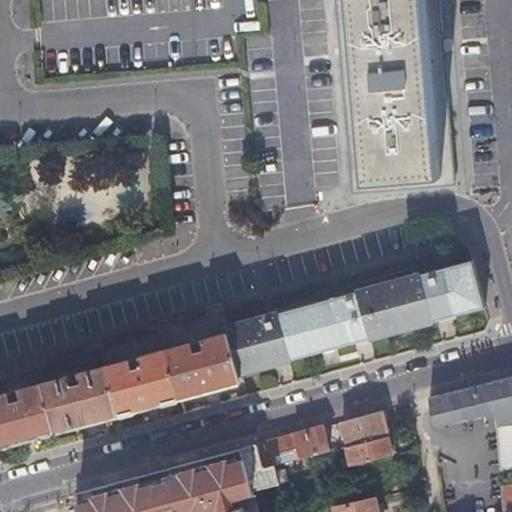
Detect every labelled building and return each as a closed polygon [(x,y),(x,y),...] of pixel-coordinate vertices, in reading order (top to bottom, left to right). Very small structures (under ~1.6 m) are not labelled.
[(337,0),(340,40),(349,39),(357,128),(348,129),(353,193),(455,185),(451,140),(447,141),(445,119),(449,118),(447,86),(438,86),(433,32),(442,32),(439,0),(337,0)] [(230,333),(241,373),(486,306),(473,260),(228,326),(230,333)] [(162,321),(164,329),(224,310),(222,303),(162,321)] [(103,348),(164,329),(162,321),(101,341),(103,348)] [(182,398),(243,381),(243,380),(241,373),(230,333),(169,349),(182,398)] [(42,367),(103,348),(101,341),(40,360),(42,367)] [(120,414),(182,398),(169,349),(108,366),(120,414)] [(0,372),(0,380),(42,367),(40,360),(0,372)] [(58,431),(120,414),(108,366),(46,383),(58,431)] [(511,378),(430,396),(435,427),(498,413),(502,471),(511,470),(511,378)] [(0,445),(0,447),(58,431),(46,383),(21,390),(23,399),(18,400),(16,392),(0,395),(0,445)] [(345,427),(349,446),(388,435),(382,411),(339,423),(340,428),(345,427)] [(288,462),(310,456),(331,450),(325,427),(258,445),(264,468),(277,465),(288,462)] [(347,446),(352,465),(393,455),(388,435),(349,446),(347,446)] [(281,484),(277,465),(264,468),(258,445),(241,449),(253,491),(281,484)] [(253,491),(241,449),(196,461),(124,481),(77,494),(81,511),(245,511),(242,498),(254,495),(253,491)] [(379,511),(376,499),(337,508),(337,511),(379,511)]
